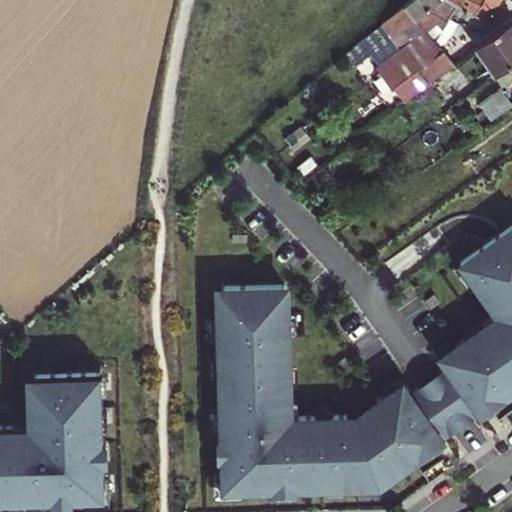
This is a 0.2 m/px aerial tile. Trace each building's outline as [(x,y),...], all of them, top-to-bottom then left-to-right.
[(488,21),(501,0),(407,0),(379,24),(399,49),(425,29),(435,41),(449,17),(453,11),(478,26),(488,21)] [(435,41),(438,45),(447,37),(457,21),(449,17),(435,41)] [(494,73),(511,58),(511,19),(475,46),(494,73)] [(370,54),(378,65),(399,49),(379,24),(345,53),(354,65),(370,54)] [(399,49),(378,65),(376,67),(405,100),(453,62),(438,45),(435,41),(425,29),(399,49)] [(511,102),(500,87),(479,103),(485,112),(491,120),(511,105),(511,102)] [(472,120),(479,129),(491,120),(485,112),(472,120)] [(442,222),(435,227),(449,247),(461,238),(467,235),(473,236),(478,237),(481,240),(484,245),(502,232),(495,223),(485,217),(474,214),(462,214),(451,218),(442,222)] [(484,245),(460,262),(499,317),(467,339),(465,336),(438,355),(447,367),(440,371),(472,415),(479,411),(481,414),(507,395),(505,392),(511,386),(511,225),(502,232),(484,245)] [(449,431),(418,387),(411,392),(403,380),(376,399),(378,402),(363,413),(289,416),(289,400),(292,400),(289,314),(285,314),(285,284),(222,286),(223,316),(217,316),(220,439),(218,439),(218,458),(221,458),(222,489),(274,488),(274,490),(296,490),(296,487),(380,485),(393,476),(390,472),(402,464),(417,454),(419,457),(445,438),(443,435),(449,431)] [(429,379),(418,387),(449,431),(460,423),(472,415),(440,371),(429,379)] [(0,497),(54,496),(54,501),(64,500),(72,500),(72,495),(103,494),(102,460),(108,460),(107,441),(102,441),(100,373),(36,375),(36,399),(28,399),(29,419),(29,428),(14,428),(14,425),(0,425),(0,497)] [(36,375),(28,375),(28,399),(36,399),(36,375)] [(29,419),(13,420),(14,425),(14,428),(29,428),(29,419)]
